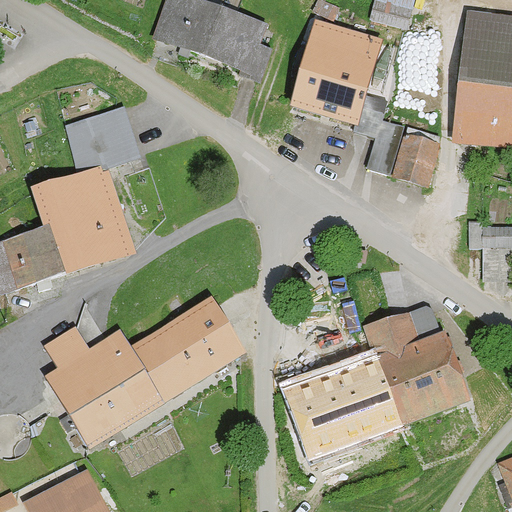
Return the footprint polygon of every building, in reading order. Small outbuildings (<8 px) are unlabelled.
[(277,36),(184,0),(173,0),(156,45),(258,84),(277,36)] [(412,0),(372,0),(366,20),(404,31),(412,0)] [(511,23),(464,18),(450,149),(511,155),(511,23)] [(335,35),(312,28),(285,110),(347,130),(346,136),(372,144),(381,117),(360,111),(373,71),(343,60),(345,53),(330,48),(335,35)] [(135,161),(118,108),(60,126),(76,176),(26,191),(38,229),(53,274),(133,249),(107,169),(135,161)] [(367,170),(386,175),(396,141),(378,135),(367,170)] [(435,151),(401,141),(390,180),(424,190),(435,151)] [(466,249),(476,250),(478,224),(467,223),(466,249)] [(0,291),(53,274),(38,229),(0,240),(0,291)] [(511,253),(481,253),(481,277),(511,278),(511,253)] [(205,304),(119,351),(151,409),(237,361),(205,304)] [(429,306),(363,330),(372,357),(397,426),(463,403),(429,306)] [(72,330),(40,347),(54,372),(40,379),(79,449),(151,409),(119,351),(110,335),(83,350),(72,330)] [(397,426),(372,357),(317,376),(309,353),(292,359),(301,385),(279,393),(302,460),(397,426)] [(511,461),(499,466),(506,483),(499,486),(508,510),(511,507),(511,461)] [(105,511),(86,471),(21,503),(25,511),(105,511)]
